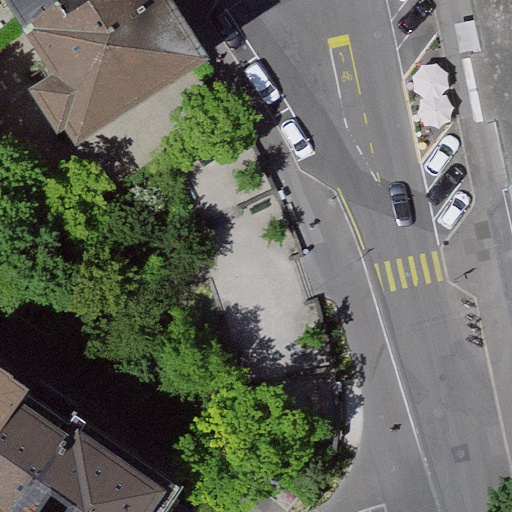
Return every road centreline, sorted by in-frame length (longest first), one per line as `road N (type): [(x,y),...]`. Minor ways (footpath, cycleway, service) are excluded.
road 1 (tertiary): [(471,504),(392,205)]
road 2 (residential): [(256,0),(392,205)]
road 3 (tertiary): [(392,205),(357,0)]
